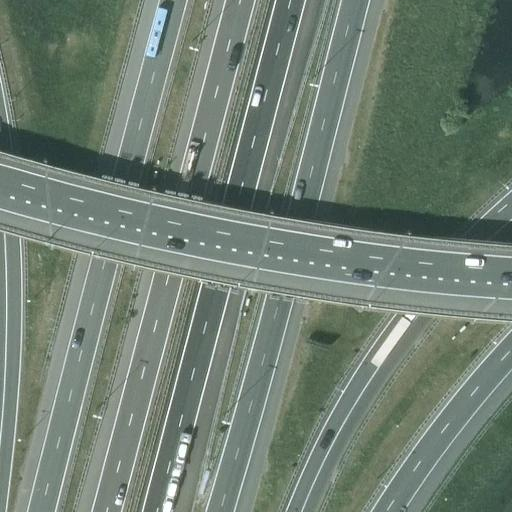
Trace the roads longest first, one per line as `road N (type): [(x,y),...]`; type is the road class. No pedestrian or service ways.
road 1 (motorway): [(156,511),(293,0)]
road 2 (motorway): [(243,0),(107,511)]
road 3 (motorway): [(219,511),(354,0)]
road 4 (motorway): [(174,0),(41,511)]
road 5 (motorway): [(0,177),(270,240),(511,269)]
road 6 (motorway): [(294,511),(334,422),(394,332),(445,266),(511,204)]
road 7 (motorway): [(0,130),(13,253),(0,489)]
road 8 (motorway): [(389,511),(511,352)]
